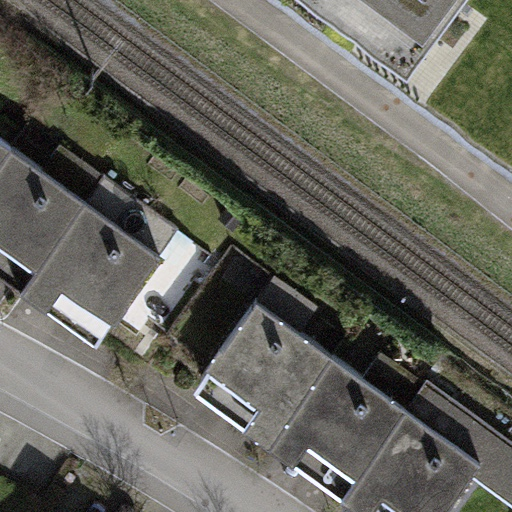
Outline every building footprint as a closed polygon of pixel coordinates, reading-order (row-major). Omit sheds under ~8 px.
[(299,0),(398,71),(456,0),(299,0)] [(0,169),(19,148),(0,132),(0,169)] [(94,211),(19,148),(0,169),(0,270),(26,292),(94,211)] [(94,211),(26,292),(83,340),(151,259),(94,211)] [(273,436),(327,356),(258,308),(202,387),(273,436)] [(327,356),(273,436),(351,491),(405,410),(327,356)] [(405,410),(351,491),(382,511),(438,511),(475,459),(405,410)]
